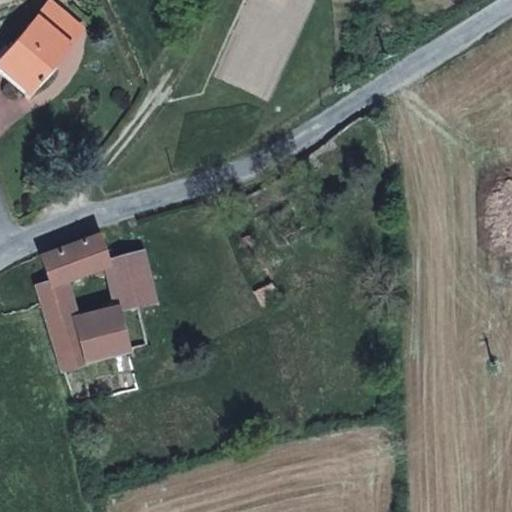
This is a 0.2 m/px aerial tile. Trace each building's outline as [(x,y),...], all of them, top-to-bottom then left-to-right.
[(68,43),(81,28),(49,1),(36,16),(68,43)] [(0,64),(29,89),(68,43),(36,16),(0,58),(0,64)] [(107,260),(98,232),(40,254),(49,281),(51,284),(63,279),(105,266),(109,264),(107,260)] [(253,245),(251,237),(248,236),(244,237),(241,237),(243,246),(253,245)] [(155,303),(142,252),(109,260),(107,260),(109,264),(105,266),(113,308),(118,306),(119,311),(138,307),(155,303)] [(63,368),(86,361),(129,349),(119,311),(118,306),(113,308),(75,316),(63,279),(51,284),(49,281),(37,285),(42,301),(63,368)] [(278,298),(270,283),(254,291),(261,306),(278,298)]
